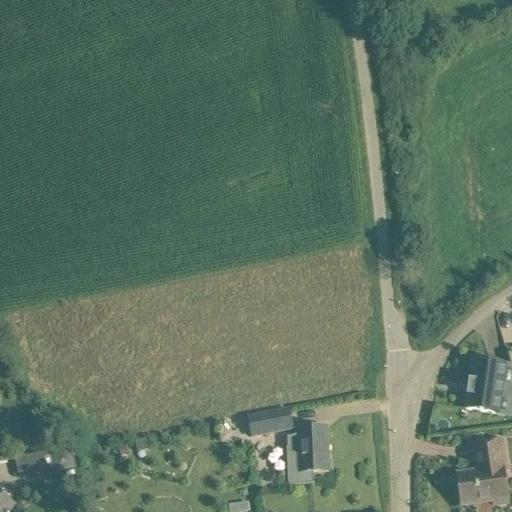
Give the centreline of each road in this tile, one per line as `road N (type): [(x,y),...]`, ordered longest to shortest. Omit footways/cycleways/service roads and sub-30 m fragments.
road 1 (unclassified): [(397,395),(351,0)]
road 2 (unclassified): [(397,395),(511,292)]
